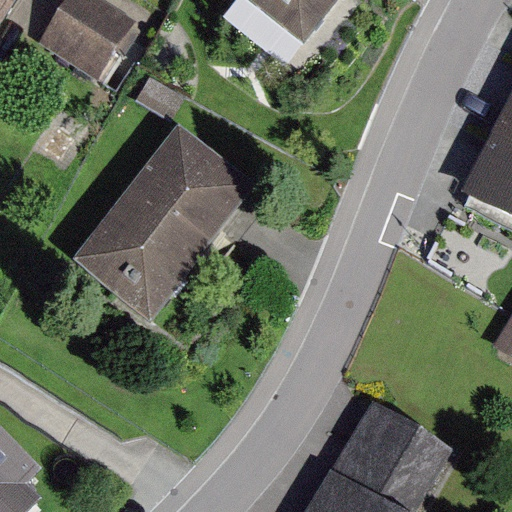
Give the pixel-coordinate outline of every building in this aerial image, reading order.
[(0,0),(0,43),(27,0),(0,0)] [(138,32),(85,0),(77,0),(47,49),(106,85),(138,32)] [(353,0),(248,0),(310,52),(353,0)] [(511,81),(456,184),(511,214),(511,81)] [(262,198),(189,141),(90,270),(163,326),(262,198)] [(511,336),(501,353),(511,360),(511,336)] [(438,511),(468,460),(378,410),(320,511),(438,511)] [(0,511),(33,511),(28,507),(44,489),(0,448),(0,511)]
